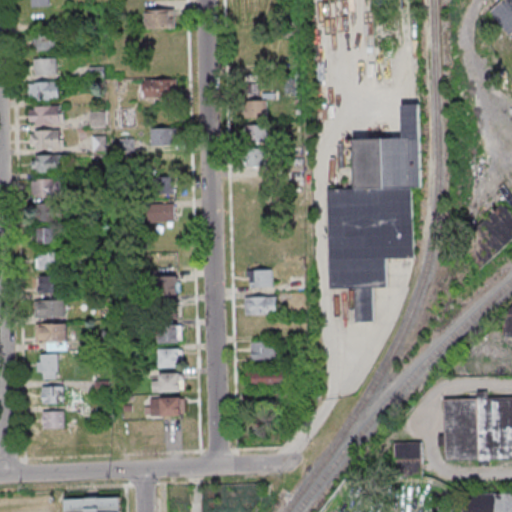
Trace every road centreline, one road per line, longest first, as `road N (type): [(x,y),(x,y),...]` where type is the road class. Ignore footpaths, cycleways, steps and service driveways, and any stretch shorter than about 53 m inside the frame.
road 1 (residential): [(217,467),(203,0)]
road 2 (residential): [(267,464),(0,475)]
road 3 (residential): [(6,475),(0,259)]
